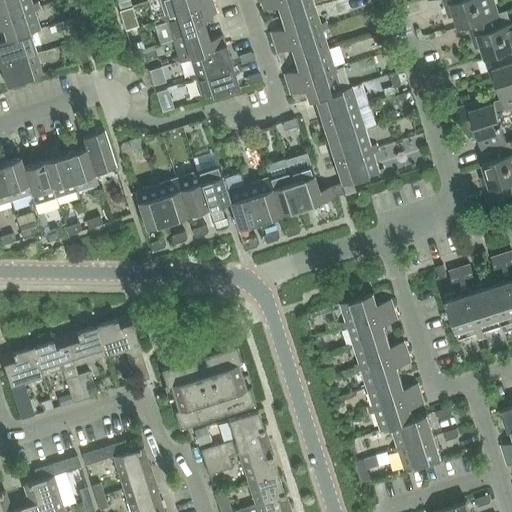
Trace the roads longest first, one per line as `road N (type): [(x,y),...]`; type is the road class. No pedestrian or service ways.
road 1 (residential): [(0,127),(103,93),(144,123),(205,110),(243,119),(272,112),(279,100),(247,0)]
road 2 (residential): [(204,511),(186,457),(158,438),(140,400),(28,434),(9,431),(0,410)]
road 3 (residential): [(386,235),(441,211),(455,194),(393,0)]
road 4 (tertiary): [(258,281),(0,274)]
road 5 (tertiary): [(332,511),(258,281)]
road 6 (residential): [(469,378),(435,389),(386,235)]
road 7 (residential): [(258,281),(386,235)]
